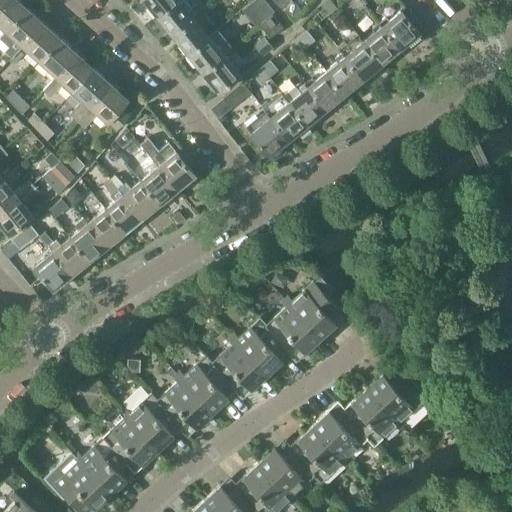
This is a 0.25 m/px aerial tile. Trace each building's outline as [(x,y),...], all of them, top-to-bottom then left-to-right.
[(1,0),(0,2),(0,24),(6,30),(26,7),(18,0),(1,0)] [(143,0),(156,15),(174,0),(143,0)] [(185,0),(174,0),(156,15),(172,34),(194,16),(205,7),(199,0),(191,7),(185,0)] [(330,0),(325,0),(320,4),(329,15),(337,8),(330,0)] [(26,7),(6,30),(0,36),(0,38),(9,46),(4,51),(11,58),(19,49),(22,45),(43,22),(26,7)] [(386,16),(380,21),(401,47),(420,32),(401,9),(388,19),(386,16)] [(269,36),(283,26),(272,13),(259,23),(269,36)] [(172,34),(187,53),(209,35),(194,16),(172,34)] [(376,29),(363,39),(382,63),(401,47),(380,21),(373,26),(376,29)] [(22,45),(40,61),(61,38),(43,22),(22,45)] [(187,53),(202,71),(224,54),(232,48),(216,29),(209,35),(187,53)] [(307,30),(298,37),(306,46),(314,40),(307,30)] [(358,33),(339,48),(342,52),(363,78),(382,63),(363,39),(358,33)] [(263,36),(253,44),(262,54),(263,55),(273,47),(263,36)] [(306,46),(298,37),(290,43),(298,53),(306,46)] [(40,61),(56,75),(77,52),(61,38),(40,61)] [(13,64),(23,53),(19,49),(11,58),(9,60),(13,64)] [(71,94),(94,68),(77,52),(56,75),(53,80),(43,90),(50,97),(60,86),(71,94)] [(338,60),(325,70),(344,94),(363,78),(342,52),(335,57),(338,60)] [(224,54),(202,71),(218,90),(240,73),(224,54)] [(270,59),(261,67),(269,77),(278,70),(270,59)] [(269,77),(261,67),(252,74),(260,84),(269,77)] [(69,113),(77,120),(110,83),(94,68),(71,94),(79,102),(69,113)] [(325,70),(307,85),(326,108),(344,94),(325,70)] [(43,90),(53,80),(47,75),(38,86),(43,90)] [(242,82),(210,108),(217,118),(231,107),(250,92),(242,82)] [(295,85),(283,94),(310,126),(320,118),(317,115),(326,108),(307,85),(304,82),(297,88),(295,85)] [(110,83),(77,120),(84,127),(98,112),(107,120),(116,128),(129,113),(121,106),(128,98),(110,83)] [(262,107),(265,110),(289,138),(296,132),(299,135),(310,126),(283,94),(281,92),(262,107)] [(289,138),(265,110),(246,125),(262,144),(259,146),(266,154),(268,152),(269,154),(270,154),(272,157),(282,149),(279,146),(289,138)] [(34,113),(28,119),(38,130),(45,123),(34,113)] [(45,123),(38,130),(47,139),(53,132),(45,123)] [(148,137),(141,142),(178,189),(196,174),(169,141),(159,149),(148,137)] [(152,169),(140,178),(160,204),(178,189),(141,142),(140,143),(140,142),(134,146),(152,169)] [(73,153),(66,160),(77,171),(84,164),(73,153)] [(59,161),(53,166),(46,173),(61,189),(73,176),(59,161)] [(115,174),(110,178),(143,218),(160,204),(140,178),(130,186),(126,181),(123,184),(115,174)] [(0,180),(0,208),(18,195),(4,177),(0,180)] [(114,200),(105,207),(125,232),(143,218),(110,178),(103,184),(111,193),(110,194),(114,200)] [(18,187),(21,192),(32,183),(29,179),(18,187)] [(18,195),(0,208),(0,222),(8,233),(33,213),(25,203),(29,200),(27,197),(37,189),(32,183),(21,192),(22,192),(18,195)] [(79,203),(75,206),(83,216),(107,246),(125,232),(105,207),(91,218),(79,203)] [(79,228),(70,235),(90,260),(107,246),(83,216),(75,223),(79,228)] [(12,238),(20,248),(38,234),(30,224),(12,238)] [(39,235),(52,250),(72,274),(90,260),(70,235),(60,243),(56,239),(55,239),(53,237),(51,238),(44,231),(39,235)] [(52,250),(34,264),(55,289),(72,274),(52,250)] [(287,295),(284,298),(320,337),(336,322),(331,318),(340,309),(326,294),(331,289),(320,277),(315,282),(313,280),(292,300),(287,295)] [(259,317),(258,318),(292,355),(300,347),(304,352),(320,337),(284,298),(280,301),(285,306),(266,324),(259,317)] [(233,332),(230,336),(266,374),(282,359),(278,355),(285,349),(291,355),(292,355),(258,318),(238,337),(233,332)] [(205,354),(204,355),(238,392),(246,384),(250,389),(266,374),(230,336),(227,339),(231,343),(212,361),(205,354)] [(179,369),(175,373),(211,412),(228,396),(224,392),(231,386),(237,393),(238,392),(204,355),(183,374),(179,369)] [(381,371),(365,386),(402,425),(405,422),(401,417),(425,395),(425,396),(426,395),(409,376),(408,377),(409,378),(406,380),(395,368),(386,376),(381,371)] [(150,392),(149,393),(183,430),(192,422),(196,426),(211,412),(175,373),(172,376),(176,381),(157,399),(150,392)] [(340,404),(339,405),(374,443),(394,424),(398,428),(402,425),(365,386),(349,401),(353,405),(346,411),(340,404)] [(125,407),(121,410),(157,449),(173,434),(169,430),(176,423),(183,430),(149,393),(129,412),(125,407)] [(326,407),(310,422),(348,463),(352,459),(347,454),(366,436),(373,443),(374,443),(339,405),(331,412),(326,407)] [(115,425),(102,438),(129,467),(137,459),(142,464),(157,449),(121,410),(118,407),(107,417),(115,425)] [(287,442),(286,443),(320,480),(340,461),(344,466),(348,463),(310,422),(294,437),(298,441),(291,447),(287,442)] [(78,451),(74,454),(110,493),(126,478),(122,474),(129,467),(102,438),(82,456),(78,451)] [(274,446),(258,461),(294,500),(297,496),(293,492),(312,474),(319,481),(320,480),(286,443),(278,450),(274,446)] [(47,472),(43,476),(47,481),(64,499),(67,496),(81,511),(90,503),(94,508),(110,493),(74,454),(71,451),(47,472)] [(232,480),(231,481),(259,511),(271,511),(286,498),(290,503),(294,500),(258,461),(241,476),(246,481),(239,487),(232,480)] [(219,484),(203,498),(215,511),(257,511),(258,511),(259,511),(231,481),(224,488),(219,484)] [(14,500),(3,511),(36,511),(13,491),(9,496),(14,500)] [(215,511),(203,498),(188,511),(215,511)]
